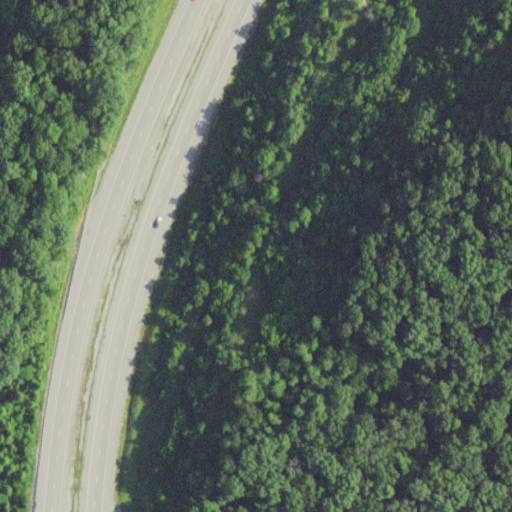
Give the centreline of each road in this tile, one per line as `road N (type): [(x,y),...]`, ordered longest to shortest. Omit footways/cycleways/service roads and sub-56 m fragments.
road 1 (trunk): [(98,511),(106,410),(149,227),(243,0)]
road 2 (trunk): [(192,0),(105,213),(60,403),(53,511)]
